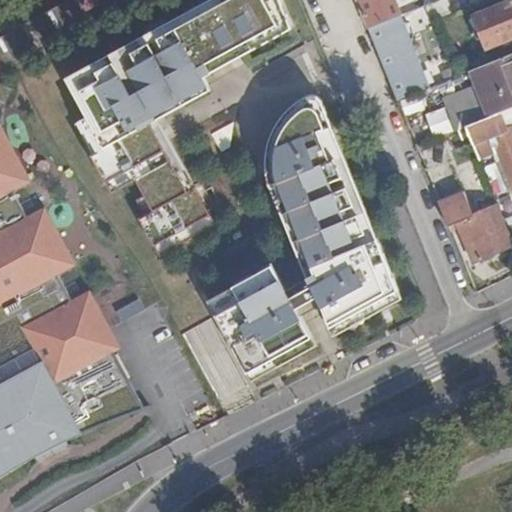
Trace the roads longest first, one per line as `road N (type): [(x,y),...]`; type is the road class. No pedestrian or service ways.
road 1 (secondary): [(472,332),(212,465),(153,511)]
road 2 (residential): [(388,145),(472,332)]
